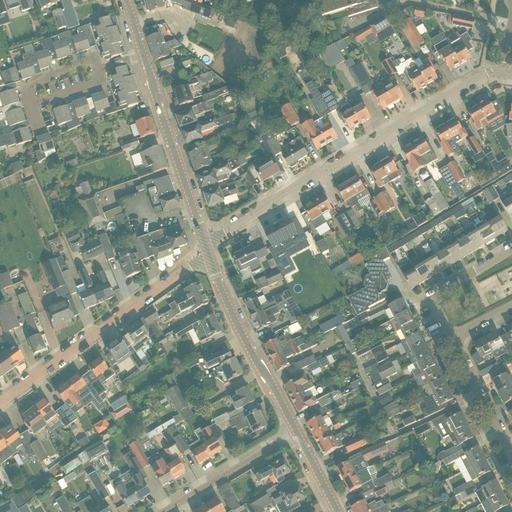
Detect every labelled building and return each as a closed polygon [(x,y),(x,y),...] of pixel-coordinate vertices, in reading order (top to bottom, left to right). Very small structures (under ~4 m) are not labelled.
[(4,0),(5,2),(8,10),(19,7),(21,12),(30,10),(27,1),(26,0),(4,0)] [(37,0),(41,11),(49,8),(51,13),(59,11),(56,3),(60,1),(59,0),(37,0)] [(59,0),(60,2),(63,10),(60,11),(67,32),(78,29),(78,28),(71,7),(68,0),(59,0)] [(161,0),(145,0),(147,5),(145,5),(145,7),(146,11),(148,12),(150,12),(150,14),(165,9),(161,0)] [(371,0),(309,0),(316,20),(345,10),(348,18),(378,8),(375,0),(372,1),(371,0)] [(192,2),(188,12),(208,20),(212,10),(196,3),(192,2)] [(409,8),(405,10),(410,19),(411,21),(415,18),(415,17),(426,19),(427,11),(411,7),(409,8)] [(66,28),(61,14),(60,11),(60,10),(59,11),(51,13),(57,31),(66,28)] [(454,16),(454,17),(449,16),(448,23),(453,24),(453,25),(472,29),(474,21),(454,16)] [(111,27),(108,19),(101,21),(104,30),(105,29),(109,39),(118,36),(114,26),(111,27)] [(387,19),(370,27),(376,39),(388,32),(391,36),(396,33),(392,28),(387,19)] [(415,49),(424,43),(410,19),(401,24),(415,49)] [(105,29),(104,30),(101,21),(93,24),(94,27),(92,28),(93,32),(95,31),(98,39),(96,40),(97,43),(109,39),(105,29)] [(91,35),(90,32),(88,26),(76,30),(78,36),(71,38),(69,32),(76,54),(85,51),(84,49),(89,48),(85,37),(91,35)] [(161,35),(158,35),(155,27),(147,30),(150,38),(147,39),(150,50),(159,47),(161,53),(173,49),(181,46),(175,41),(165,45),(161,35)] [(370,27),(369,28),(369,27),(352,37),(357,44),(373,34),(376,39),(370,27)] [(76,54),(69,32),(57,36),(59,42),(52,44),(57,60),(66,57),(65,55),(70,54),(66,43),(72,42),(76,54)] [(461,40),(450,47),(461,65),(471,59),(467,52),(472,49),(469,43),(472,42),(467,33),(460,37),(461,40)] [(450,71),(461,65),(450,47),(442,34),(431,41),(435,47),(433,48),(440,59),(442,58),(450,71)] [(118,48),(121,46),(118,36),(109,39),(112,49),(110,50),(113,59),(121,56),(118,48)] [(52,44),(50,39),(39,42),(42,52),(34,54),(34,52),(33,53),(39,70),(48,67),(48,65),(52,64),(49,54),(54,52),(57,60),(52,44)] [(110,50),(112,49),(109,39),(97,43),(98,46),(100,46),(103,54),(101,54),(102,58),(105,58),(106,61),(113,59),(110,50)] [(340,53),(348,48),(343,40),(335,44),(340,53)] [(345,61),(340,53),(335,44),(319,54),(326,65),(336,59),(340,64),(345,61)] [(31,45),(23,48),(25,55),(33,53),(34,52),(31,45)] [(173,49),(181,46),(173,49),(161,53),(159,47),(150,50),(155,63),(159,61),(161,69),(174,64),(172,57),(176,55),(173,49)] [(39,70),(33,53),(25,55),(22,57),(23,62),(16,64),(22,81),(31,78),(30,76),(34,74),(31,64),(36,62),(39,70)] [(180,69),(192,65),(189,57),(177,62),(180,69)] [(361,64),(356,67),(352,59),(346,62),(351,71),(350,71),(365,96),(370,93),(377,105),(379,104),(383,111),(394,105),(385,91),(379,95),(361,64)] [(390,78),(398,73),(389,59),(382,64),(390,78)] [(435,71),(428,59),(421,63),(424,67),(419,71),(427,85),(437,79),(433,72),(435,71)] [(3,86),(18,81),(14,68),(7,70),(7,71),(0,73),(0,79),(3,87),(4,87),(3,86)] [(131,75),(127,77),(125,68),(117,70),(120,79),(122,78),(125,89),(134,86),(131,75)] [(410,69),(403,73),(411,86),(412,84),(416,91),(421,88),(423,89),(426,87),(426,86),(427,85),(419,71),(413,74),(410,69)] [(122,78),(120,79),(117,70),(110,73),(111,76),(109,77),(110,81),(112,80),(115,89),(113,89),(114,92),(125,89),(122,78)] [(396,85),(398,84),(394,79),(382,86),(385,91),(394,105),(404,99),(396,85)] [(188,87),(196,85),(195,81),(187,83),(188,87),(174,91),(177,99),(174,100),(175,104),(176,106),(178,107),(180,107),(194,102),(188,87)] [(134,97),(138,96),(134,86),(125,89),(128,99),(127,99),(130,108),(137,105),(134,97)] [(0,109),(18,103),(15,94),(13,95),(12,91),(6,93),(4,87),(3,87),(0,87),(0,109)] [(226,88),(202,97),(204,103),(219,98),(219,97),(228,94),(227,93),(226,88)] [(127,99),(128,99),(125,89),(114,92),(115,96),(117,95),(120,103),(118,104),(119,108),(116,109),(117,112),(122,110),(130,108),(127,99)] [(338,106),(330,92),(326,92),(320,95),(331,114),(337,110),(338,106)] [(104,94),(100,96),(99,94),(91,97),(96,113),(103,111),(105,116),(117,112),(116,109),(114,103),(108,105),(104,94)] [(326,116),(331,114),(320,95),(314,99),(318,104),(313,107),(320,120),(314,123),(319,131),(327,144),(337,138),(329,125),(331,124),(326,116)] [(96,113),(91,97),(90,97),(94,109),(89,111),(85,101),(81,102),(81,100),(72,103),(79,126),(80,126),(77,120),(84,117),(86,123),(98,119),(96,113)] [(363,105),(364,104),(361,98),(349,105),(360,124),(370,118),(363,105)] [(503,116),(502,109),(497,100),(490,104),(488,100),(478,106),(488,125),(503,116)] [(203,114),(217,109),(213,101),(196,107),(187,110),(188,113),(176,117),(180,129),(205,119),(203,114)] [(10,106),(18,103),(0,109),(0,125),(2,130),(24,122),(21,113),(19,114),(18,110),(12,112),(10,106)] [(68,132),(79,126),(72,103),(71,103),(76,117),(70,118),(67,108),(63,109),(62,107),(53,111),(58,126),(65,124),(68,132)] [(349,105),(348,106),(348,104),(341,108),(342,110),(337,113),(344,125),(346,124),(350,131),(360,124),(349,105)] [(291,128),(300,122),(289,105),(280,110),(291,128)] [(482,128),(488,125),(478,106),(467,112),(471,119),(470,120),(478,132),(482,129),(482,128)] [(253,107),(247,109),(251,118),(257,116),(253,107)] [(217,128),(234,122),(231,115),(182,133),(186,145),(203,138),(202,135),(218,129),(217,128)] [(139,139),(154,134),(149,119),(134,124),(139,139)] [(464,132),(463,132),(455,120),(445,126),(455,144),(456,145),(461,141),(462,142),(468,138),(464,132)] [(319,131),(314,123),(313,124),(319,131),(318,132),(311,121),(301,127),(308,138),(309,137),(316,151),(327,144),(319,131)] [(0,130),(0,141),(6,139),(9,149),(21,145),(31,141),(26,128),(16,132),(14,126),(25,122),(24,122),(2,130),(0,130)] [(445,126),(435,132),(442,144),(441,145),(448,159),(454,155),(449,148),(455,144),(445,126)] [(267,142),(274,139),(271,133),(255,142),(258,148),(259,147),(267,142)] [(54,150),(52,144),(49,134),(39,137),(40,139),(36,141),(38,147),(37,147),(39,151),(34,153),(38,163),(45,159),(44,154),(54,150)] [(475,157),(482,152),(474,138),(466,142),(475,157)] [(274,139),(267,142),(275,155),(275,156),(282,152),(274,139)] [(437,160),(428,144),(426,146),(423,140),(423,139),(412,145),(425,167),(437,160)] [(139,146),(138,146),(136,140),(119,146),(121,152),(138,147),(139,146)] [(301,146),(299,147),(295,141),(289,145),(293,152),(291,154),(290,152),(282,157),(288,167),(289,166),(290,168),(292,168),(295,166),(296,165),(295,163),(307,156),(301,146)] [(159,147),(151,150),(148,142),(138,146),(139,146),(138,147),(141,154),(139,155),(143,167),(135,170),(138,179),(167,169),(159,147)] [(263,162),(275,155),(267,142),(259,147),(266,159),(263,161),(263,162)] [(202,144),(205,143),(204,143),(191,147),(193,153),(189,155),(195,173),(210,167),(208,161),(211,160),(208,153),(206,154),(202,144)] [(425,167),(412,145),(411,145),(410,145),(407,147),(406,148),(402,151),(409,164),(408,164),(414,174),(425,167)] [(489,153),(484,156),(488,162),(499,178),(511,170),(508,163),(505,159),(498,163),(491,152),(489,153)] [(276,167),(280,164),(275,156),(275,155),(263,162),(265,165),(256,170),(263,182),(279,173),(276,167)] [(237,158),(229,162),(223,164),(224,167),(216,170),(213,171),(213,172),(198,178),(202,189),(218,183),(217,183),(228,179),(226,175),(231,173),(241,167),(237,158)] [(398,170),(397,171),(390,158),(379,164),(390,183),(402,176),(398,170)] [(213,164),(216,170),(224,167),(223,164),(229,162),(228,159),(213,164)] [(457,184),(464,180),(454,163),(447,167),(457,184)] [(15,164),(9,166),(13,175),(18,173),(18,172),(17,168),(15,164)] [(379,189),(390,183),(379,164),(369,170),(377,183),(376,184),(379,189)] [(447,167),(438,172),(448,189),(457,184),(447,167)] [(23,170),(22,171),(25,178),(32,175),(29,168),(23,170)] [(245,178),(251,175),(248,169),(239,175),(242,180),(245,178)] [(505,185),(511,181),(511,174),(502,180),(505,185)] [(160,208),(162,213),(179,207),(175,195),(168,175),(142,184),(145,192),(147,192),(153,210),(160,208)] [(250,189),(257,185),(251,175),(245,178),(242,180),(243,181),(245,179),(250,189)] [(366,190),(365,191),(357,178),(347,184),(358,202),(369,195),(366,190)] [(431,180),(424,184),(433,198),(425,203),(424,203),(433,217),(448,208),(431,180)] [(72,190),(77,200),(91,195),(86,183),(79,186),(79,188),(72,190)] [(237,186),(236,183),(204,195),(209,207),(224,202),(223,200),(238,195),(235,187),(237,186)] [(347,184),(336,190),(344,203),(343,203),(346,209),(351,206),(352,208),(355,206),(359,213),(363,210),(358,202),(347,184)] [(494,202),(499,199),(492,187),(487,190),(494,202)] [(489,205),(494,202),(487,190),(482,193),(489,205)] [(386,214),(395,209),(386,193),(377,198),(386,214)] [(95,194),(91,195),(77,200),(89,228),(93,227),(93,226),(105,222),(95,194)] [(511,196),(510,194),(499,201),(511,220),(511,219),(511,196)] [(333,209),(332,210),(324,197),(314,203),(325,221),(336,215),(333,209)] [(386,214),(377,198),(369,202),(378,216),(385,212),(386,214)] [(472,199),(461,205),(466,213),(476,207),(475,204),(472,199)] [(324,222),(325,221),(314,203),(304,209),(311,222),(310,223),(315,231),(326,224),(324,222)] [(461,205),(450,211),(454,218),(456,220),(462,217),(463,217),(467,214),(466,213),(461,205)] [(350,211),(343,215),(350,226),(354,232),(355,231),(360,228),(350,211)] [(450,221),(454,218),(450,211),(440,218),(443,223),(449,219),(450,221)] [(423,212),(412,219),(418,228),(428,222),(423,212)] [(499,219),(495,213),(484,219),(496,238),(507,232),(499,219)] [(343,215),(337,219),(347,236),(354,232),(350,226),(343,215)] [(484,219),(482,216),(471,222),(485,245),(496,238),(484,219)] [(432,229),(443,223),(440,218),(430,224),(432,229)] [(288,220),(265,232),(269,240),(273,247),(268,249),(279,272),(282,278),(295,271),(285,252),(308,240),(296,219),(289,223),(288,220)] [(474,251),(485,245),(471,222),(474,227),(464,234),(462,229),(461,230),(474,251)] [(422,236),(432,229),(430,224),(419,231),(422,236)] [(464,258),(474,251),(461,230),(458,232),(461,236),(453,240),(464,258)] [(69,245),(80,240),(76,231),(65,237),(69,245)] [(411,242),(422,236),(419,231),(408,237),(411,242)] [(166,235),(159,238),(157,232),(132,242),(139,261),(140,261),(154,256),(156,261),(173,255),(172,253),(174,252),(179,250),(178,248),(186,245),(182,233),(167,239),(166,235)] [(107,262),(115,258),(105,234),(97,238),(107,262)] [(453,240),(451,236),(446,239),(445,237),(439,241),(443,247),(453,264),(464,258),(453,240)] [(408,237),(398,244),(401,248),(404,254),(407,252),(407,250),(405,246),(407,245),(411,242),(408,237)] [(323,239),(316,243),(322,254),(329,250),(323,239)] [(97,257),(103,254),(97,241),(91,244),(97,257)] [(136,262),(139,261),(132,242),(131,242),(133,246),(131,247),(133,255),(129,257),(126,251),(117,255),(119,260),(126,278),(140,273),(136,262)] [(390,255),(401,248),(398,244),(387,250),(390,255)] [(260,257),(261,258),(267,255),(263,245),(252,250),(252,249),(235,257),(238,261),(235,262),(240,273),(241,273),(240,273),(250,268),(253,274),(252,274),(252,275),(262,270),(261,270),(259,264),(256,259),(260,257)] [(84,263),(91,260),(84,247),(78,250),(84,263)] [(443,271),(453,264),(443,247),(439,250),(441,253),(435,257),(432,252),(443,271)] [(356,317),(356,318),(366,312),(369,310),(368,308),(384,300),(381,293),(386,291),(388,285),(383,277),(389,274),(383,262),(389,259),(389,260),(390,259),(383,249),(378,252),(381,257),(371,262),(365,266),(370,275),(366,277),(363,285),(366,289),(347,298),(351,305),(348,306),(355,318),(356,317)] [(432,277),(443,271),(432,252),(421,258),(432,277)] [(420,267),(414,270),(422,283),(432,277),(421,258),(416,261),(420,267)] [(52,261),(43,265),(48,279),(54,291),(66,286),(60,273),(59,269),(55,260),(52,261)] [(422,283),(411,265),(409,263),(399,269),(411,290),(422,283)] [(348,270),(344,264),(331,272),(335,279),(348,270)] [(70,296),(77,293),(66,266),(59,269),(60,273),(66,286),(70,296)] [(99,286),(93,289),(85,270),(77,273),(86,292),(86,293),(90,291),(96,305),(106,301),(99,286)] [(106,301),(113,298),(102,272),(95,275),(99,286),(106,301)] [(282,278),(279,272),(266,278),(270,285),(283,279),(282,278)] [(6,273),(0,276),(0,291),(12,286),(6,273)] [(199,285),(198,285),(197,284),(183,291),(184,295),(173,300),(174,303),(168,306),(171,310),(165,314),(176,307),(202,295),(200,290),(201,290),(201,288),(200,286),(199,285)] [(13,312),(9,303),(3,290),(3,291),(0,291),(0,300),(2,306),(13,331),(19,328),(13,312)] [(254,301),(245,305),(251,319),(293,299),(289,290),(272,298),(272,300),(267,302),(261,305),(258,299),(254,301)] [(84,310),(96,305),(90,291),(86,293),(86,292),(78,295),(84,310)] [(205,297),(203,297),(202,295),(176,307),(165,314),(168,319),(174,316),(174,317),(180,313),(180,314),(190,308),(192,312),(202,307),(207,305),(207,304),(208,304),(208,301),(207,299),(205,297)] [(46,309),(45,310),(49,321),(53,330),(61,326),(60,324),(73,319),(73,318),(78,316),(71,299),(64,302),(46,309)] [(293,299),(251,319),(258,332),(267,327),(270,326),(267,320),(274,317),(280,313),(279,312),(283,310),(290,325),(303,319),(294,299),(293,299)] [(29,301),(20,304),(22,309),(20,309),(32,339),(27,341),(29,345),(33,355),(45,350),(41,340),(33,320),(36,319),(29,301)] [(395,319),(408,312),(402,301),(389,308),(395,319)] [(0,324),(4,335),(13,331),(2,306),(0,307),(0,324)] [(146,325),(158,318),(153,309),(141,317),(146,325)] [(359,323),(369,318),(366,312),(356,318),(359,323)] [(395,333),(401,330),(414,323),(408,312),(395,319),(389,322),(395,333)] [(196,318),(179,328),(183,335),(187,333),(193,330),(199,343),(212,337),(214,341),(216,340),(225,336),(221,327),(218,329),(213,317),(205,320),(203,314),(196,318)] [(324,334),(344,323),(341,317),(321,328),(324,334)] [(157,319),(159,318),(158,318),(146,325),(156,341),(163,337),(156,324),(159,322),(157,319)] [(138,324),(137,324),(137,323),(132,327),(132,328),(126,333),(127,335),(123,338),(133,351),(136,355),(146,348),(144,345),(150,340),(138,324)] [(406,341),(419,334),(414,323),(401,330),(406,341)] [(412,352),(425,345),(419,334),(406,341),(412,352)] [(491,334),(484,338),(486,340),(492,353),(495,359),(506,353),(511,363),(511,362),(511,350),(505,337),(500,340),(497,334),(492,337),(491,334)] [(161,348),(167,343),(163,337),(156,341),(161,348)] [(293,340),(287,343),(284,337),(265,346),(271,359),(296,346),(297,347),(304,344),(301,337),(293,341),(293,340)] [(136,355),(133,351),(123,338),(119,341),(118,339),(105,348),(118,365),(130,356),(140,370),(144,367),(141,362),(136,355)] [(474,356),(472,357),(476,366),(479,365),(484,362),(482,358),(492,353),(486,340),(484,338),(478,341),(478,342),(479,344),(474,346),(478,353),(474,355),(474,356)] [(6,343),(4,345),(0,339),(0,348),(14,368),(23,361),(13,348),(11,350),(6,343)] [(293,357),(317,345),(315,340),(304,345),(304,344),(297,347),(296,346),(271,359),(277,372),(289,366),(286,359),(293,356),(293,357)] [(350,356),(356,353),(351,342),(344,345),(346,349),(345,349),(349,356),(350,356)] [(412,352),(407,354),(412,365),(417,362),(417,363),(430,356),(425,345),(412,352)] [(211,351),(187,365),(189,369),(198,364),(206,377),(216,371),(215,369),(231,361),(227,351),(224,353),(220,346),(211,351)] [(373,358),(385,352),(382,346),(370,352),(373,358)] [(370,352),(368,347),(355,354),(357,358),(370,352)] [(0,371),(3,376),(14,368),(0,348),(0,371)] [(337,361),(349,356),(345,349),(334,354),(337,361)] [(377,365),(388,359),(385,352),(373,358),(376,364),(377,364),(377,365)] [(314,356),(295,365),(298,371),(300,370),(308,367),(323,360),(321,356),(315,359),(314,356)] [(323,360),(308,367),(311,373),(312,373),(320,368),(321,370),(330,365),(334,362),(331,356),(323,360)] [(414,378),(436,367),(430,356),(417,363),(417,362),(412,365),(415,370),(411,372),(414,378)] [(146,369),(150,365),(145,359),(141,362),(144,367),(146,369)] [(99,360),(88,368),(90,371),(94,376),(96,379),(101,376),(106,382),(114,375),(110,369),(107,371),(99,360)] [(235,364),(236,364),(234,360),(231,361),(215,369),(216,371),(206,377),(200,381),(204,388),(207,388),(211,386),(211,383),(211,382),(216,379),(224,386),(228,384),(227,382),(241,375),(240,374),(235,364)] [(379,369),(369,375),(371,379),(379,375),(382,381),(386,379),(396,374),(391,363),(379,369)] [(494,372),(500,369),(497,363),(479,372),(482,378),(494,372)] [(379,369),(377,365),(377,364),(376,364),(364,371),(366,376),(369,375),(379,369)] [(511,379),(505,366),(494,372),(498,380),(493,382),(499,394),(511,387),(511,379)] [(420,389),(424,387),(442,378),(436,367),(414,378),(420,389)] [(67,384),(66,384),(79,402),(90,394),(99,406),(102,403),(102,402),(98,397),(99,397),(100,396),(96,390),(91,384),(86,388),(83,384),(79,379),(77,376),(72,380),(71,379),(70,379),(66,381),(66,383),(67,384)] [(293,382),(284,387),(291,400),(311,390),(314,388),(310,381),(308,382),(304,376),(304,377),(295,381),(293,382)] [(429,398),(447,389),(442,378),(424,387),(429,398)] [(93,383),(91,384),(96,390),(100,396),(105,392),(106,391),(97,380),(93,383)] [(361,380),(351,385),(354,391),(364,386),(361,380)] [(61,388),(55,392),(61,400),(65,405),(58,410),(68,427),(76,420),(73,415),(83,408),(84,407),(79,402),(66,384),(65,385),(65,384),(63,384),(60,386),(60,387),(61,388)] [(388,385),(376,391),(379,396),(384,394),(387,392),(391,390),(388,385)] [(170,399),(180,393),(176,387),(165,393),(169,401),(171,400),(170,399)] [(511,387),(499,394),(504,405),(511,400),(511,387)] [(235,411),(253,402),(246,388),(234,394),(235,395),(229,398),(235,411)] [(311,390),(291,400),(298,413),(307,409),(316,404),(313,398),(318,395),(314,388),(311,390)] [(423,413),(423,414),(423,415),(425,418),(444,410),(442,406),(453,400),(447,389),(429,398),(433,405),(426,409),(425,409),(424,409),(424,410),(423,411),(423,412),(423,413)] [(342,398),(340,393),(334,392),(317,402),(321,409),(324,407),(342,398)] [(177,414),(188,408),(180,393),(170,399),(171,400),(169,401),(177,414)] [(379,396),(377,397),(382,406),(388,403),(384,394),(379,396)] [(127,404),(125,397),(110,406),(114,412),(127,404)] [(328,414),(346,405),(342,398),(324,407),(328,414)] [(38,402),(31,407),(41,421),(45,428),(46,427),(49,434),(61,425),(64,429),(68,427),(58,410),(53,413),(50,409),(44,401),(39,404),(38,402)] [(395,402),(383,409),(386,415),(399,407),(395,402)] [(116,420),(132,410),(129,405),(112,415),(116,420)] [(389,420),(406,410),(403,405),(399,407),(386,415),(389,420)] [(45,428),(41,421),(31,407),(33,409),(27,413),(26,411),(20,415),(25,422),(23,424),(33,437),(45,428)] [(263,422),(265,420),(261,411),(258,413),(247,418),(244,413),(227,422),(231,429),(235,427),(237,432),(248,427),(252,434),(249,435),(251,440),(262,435),(259,430),(265,428),(263,422)] [(315,420),(307,425),(312,435),(327,428),(324,422),(329,420),(327,415),(326,414),(317,419),(315,420)] [(178,415),(172,419),(176,425),(182,422),(178,415)] [(216,427),(227,421),(224,415),(213,422),(214,425),(216,427)] [(448,436),(467,427),(461,415),(450,420),(448,416),(433,424),(441,440),(448,436)] [(414,417),(402,422),(405,428),(416,422),(414,417)] [(102,421),(94,426),(98,433),(106,428),(102,421)] [(416,438),(430,431),(427,424),(413,431),(416,438)] [(202,432),(200,433),(206,444),(201,447),(208,459),(210,458),(212,459),(215,457),(214,455),(221,451),(215,443),(212,437),(219,433),(216,427),(214,425),(206,430),(202,432)] [(174,426),(167,431),(176,447),(177,446),(182,456),(189,452),(192,457),(197,465),(208,459),(201,447),(198,441),(188,447),(174,426)] [(22,445),(14,435),(8,427),(0,433),(0,440),(10,458),(17,453),(15,450),(22,445)] [(462,444),(473,439),(467,427),(448,436),(454,448),(445,452),(444,451),(439,454),(437,456),(437,458),(437,460),(438,462),(439,463),(465,449),(462,444)] [(318,446),(333,438),(327,428),(312,435),(318,446)] [(177,446),(176,447),(167,431),(161,434),(169,447),(163,451),(167,457),(161,461),(173,480),(184,473),(178,462),(176,459),(182,456),(177,446)] [(102,442),(110,437),(107,432),(99,437),(102,442)] [(340,441),(348,437),(346,432),(340,435),(333,438),(318,446),(323,457),(343,446),(340,441)] [(84,436),(76,441),(79,446),(81,448),(83,452),(90,447),(84,436)] [(348,454),(368,445),(364,436),(344,446),(348,454)] [(0,465),(10,458),(0,440),(0,465)] [(75,451),(79,446),(76,441),(74,443),(73,442),(69,446),(75,451)] [(40,464),(48,460),(37,442),(29,446),(34,456),(35,455),(40,464)] [(102,442),(83,452),(90,464),(109,454),(102,442)] [(136,442),(129,447),(132,452),(142,469),(149,465),(136,442)] [(384,444),(361,454),(365,462),(366,461),(388,452),(384,444)] [(34,456),(29,446),(28,445),(22,448),(29,459),(34,456)] [(465,449),(439,463),(442,461),(447,459),(449,464),(454,462),(460,473),(466,470),(484,460),(478,448),(472,451),(467,454),(465,449)] [(132,452),(126,456),(129,463),(136,473),(142,469),(132,452)] [(65,477),(88,461),(82,453),(59,468),(65,477)] [(348,463),(337,469),(340,476),(339,476),(341,481),(343,480),(343,481),(355,475),(366,469),(362,471),(358,463),(362,461),(359,455),(347,461),(348,463)] [(102,467),(107,464),(103,458),(98,461),(102,467)] [(254,476),(258,483),(271,477),(274,482),(275,481),(277,484),(284,481),(282,477),(290,473),(289,471),(289,469),(288,467),(287,468),(283,460),(268,468),(269,469),(254,476)] [(472,482),(490,472),(484,460),(466,470),(471,481),(472,482)] [(150,468),(156,478),(161,487),(167,483),(169,485),(172,483),(172,481),(173,480),(161,461),(150,468)] [(5,491),(12,487),(1,467),(0,467),(0,482),(0,483),(5,491)] [(388,475),(373,483),(366,469),(355,475),(343,481),(350,493),(361,487),(364,494),(363,495),(364,495),(374,490),(384,486),(392,482),(388,475)] [(108,496),(105,490),(101,484),(95,472),(87,476),(101,501),(108,497),(108,496)] [(126,483),(137,502),(139,501),(140,502),(143,500),(143,498),(149,494),(138,476),(126,483)] [(116,483),(112,477),(101,484),(105,490),(116,483)] [(474,487),(472,482),(471,481),(453,490),(456,496),(474,487)] [(392,482),(384,486),(386,491),(394,487),(392,482)] [(481,505),(502,494),(495,482),(481,489),(487,501),(480,505),(481,505)] [(137,502),(126,483),(115,490),(126,508),(132,504),(134,506),(137,504),(137,502)] [(377,498),(387,493),(386,491),(384,486),(374,490),(377,498)] [(474,487),(464,492),(467,498),(475,494),(477,493),(477,492),(474,487)] [(281,493),(271,498),(275,506),(278,511),(290,511),(299,507),(297,503),(304,499),(298,488),(289,493),(287,489),(281,492),(281,493)] [(230,511),(233,511),(240,508),(230,491),(222,496),(231,511),(230,511)] [(270,502),(264,493),(245,505),(249,511),(261,511),(259,508),(270,502)] [(496,511),(508,506),(502,494),(481,505),(484,511),(496,511)] [(72,511),(63,497),(55,501),(61,511),(72,511)] [(89,498),(77,505),(81,511),(109,511),(107,508),(104,503),(96,508),(89,498)] [(11,500),(0,506),(0,511),(10,511),(16,509),(11,500)] [(223,511),(221,508),(216,500),(204,507),(207,511),(223,511)] [(375,502),(367,506),(365,501),(351,508),(353,511),(371,511),(375,510),(384,506),(382,502),(376,504),(375,502)]
